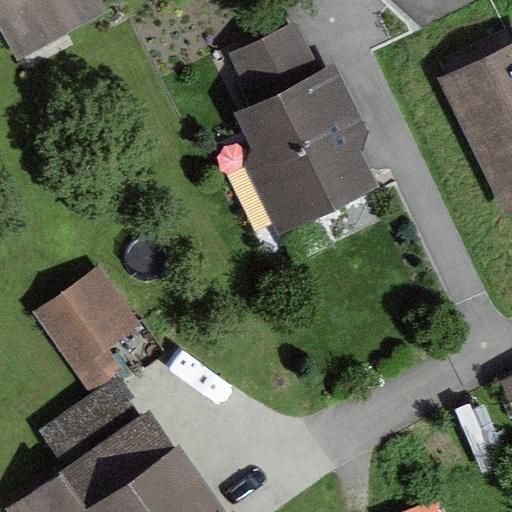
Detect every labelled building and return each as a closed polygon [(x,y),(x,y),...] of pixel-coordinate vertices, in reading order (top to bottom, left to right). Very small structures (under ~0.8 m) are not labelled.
[(0,0),(0,32),(13,58),(106,10),(100,0),(0,0)] [(229,54),(253,102),(320,69),(296,21),(229,54)] [(511,43),(440,78),(506,215),(511,211),(511,43)] [(335,62),(320,69),(253,102),(233,113),(251,149),(244,167),(278,236),(380,187),(362,151),(369,130),(335,62)] [(109,373),(93,351),(131,325),(93,271),(44,305),(97,382),(109,373)] [(511,401),(511,371),(500,377),(511,401)] [(204,511),(113,380),(45,428),(71,465),(14,504),(19,511),(204,511)]
